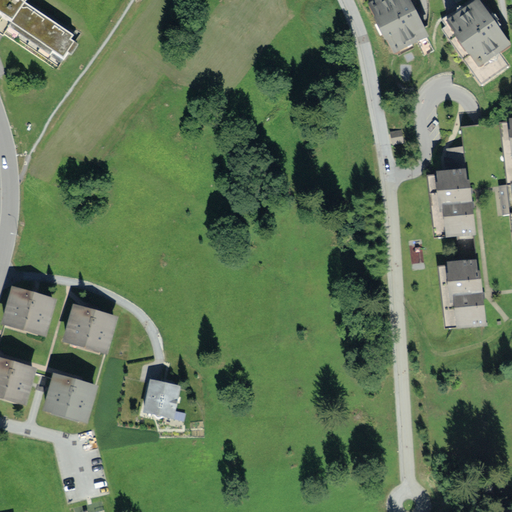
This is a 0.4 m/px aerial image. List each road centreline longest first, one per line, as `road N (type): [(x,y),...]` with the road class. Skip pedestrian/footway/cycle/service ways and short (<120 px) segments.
road 1 (residential): [(346,0),(363,44),(388,178),(408,488)]
road 2 (tertiary): [(0,132),(9,191),(0,271)]
